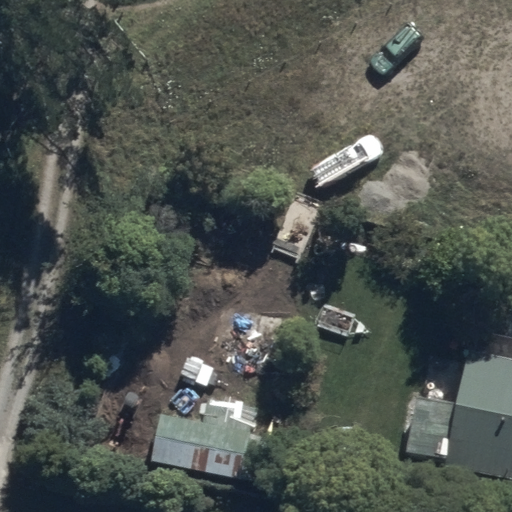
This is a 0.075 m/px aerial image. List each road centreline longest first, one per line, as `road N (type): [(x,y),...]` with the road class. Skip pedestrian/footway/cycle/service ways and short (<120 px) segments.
road 1 (residential): [(511,285),(228,217),(13,418),(0,456)]
road 2 (track): [(13,418),(77,102)]
